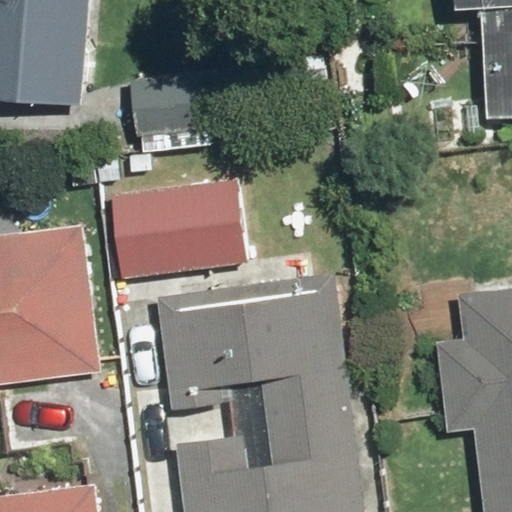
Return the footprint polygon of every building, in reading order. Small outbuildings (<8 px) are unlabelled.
[(0,0),(0,115),(88,118),(90,0),(0,0)] [(511,0),(448,0),(449,10),(480,9),(483,117),(511,115),(511,0)] [(115,194),(122,276),(248,264),(241,183),(115,194)] [(89,230),(0,238),(0,397),(105,386),(89,230)] [(269,456),(181,469),(184,511),(371,511),(366,446),(354,448),(340,295),(335,295),(334,292),(161,317),(169,406),(264,392),(269,456)] [(511,511),(511,297),(443,304),(464,511),(511,511)] [(95,511),(92,485),(0,494),(0,511),(95,511)]
